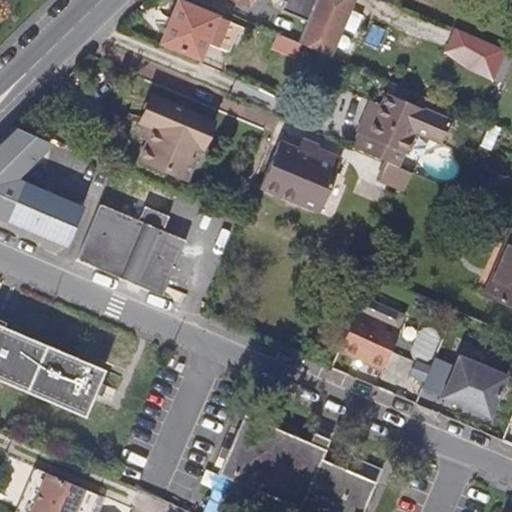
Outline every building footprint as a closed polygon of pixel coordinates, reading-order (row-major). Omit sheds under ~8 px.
[(236,25),(177,0),(174,0),(157,41),(194,57),(202,41),(225,50),(236,25)] [(305,21),(296,42),(311,48),(347,64),(362,70),(385,15),(350,0),(236,0),(246,4),(248,0),(278,0),(282,1),(278,9),(305,21)] [(442,55),(495,77),(508,47),(456,24),(442,55)] [(296,42),(275,33),(269,48),(304,63),(311,48),(296,42)] [(403,102),(408,89),(390,82),(380,105),(366,137),(355,133),(348,149),(380,162),(393,167),(400,152),(403,153),(412,132),(438,143),(448,120),(403,102)] [(207,123),(149,98),(137,123),(149,129),(135,159),(182,179),(207,123)] [(366,137),(380,105),(369,101),(355,133),(366,137)] [(13,179),(48,141),(20,129),(0,148),(0,184),(2,182),(7,179),(13,179)] [(315,213),(338,160),(313,150),(310,158),(277,144),(257,188),(315,213)] [(380,162),(373,178),(399,189),(406,173),(393,167),(380,162)] [(371,182),(397,194),(399,189),(373,178),(371,182)] [(79,208),(17,181),(3,216),(65,242),(79,208)] [(136,275),(165,287),(185,240),(162,230),(166,216),(141,205),(136,219),(97,203),(74,260),(118,279),(122,269),(125,262),(139,268),(136,275)] [(511,295),(511,232),(507,231),(484,283),(511,295)] [(161,296),(165,287),(136,275),(139,268),(125,262),(122,269),(118,279),(161,296)] [(396,328),(352,309),(335,350),(379,368),(396,328)] [(106,370),(0,324),(0,379),(86,416),(106,370)] [(406,375),(437,386),(448,358),(435,353),(443,331),(424,325),(406,375)] [(504,375),(456,354),(439,396),(487,416),(504,375)] [(324,448),(241,413),(217,471),(304,508),(302,511),(366,511),(380,480),(347,467),(345,473),(319,461),(324,448)] [(78,511),(88,489),(49,472),(32,511),(78,511)] [(100,511),(107,497),(88,489),(78,511),(100,511)]
